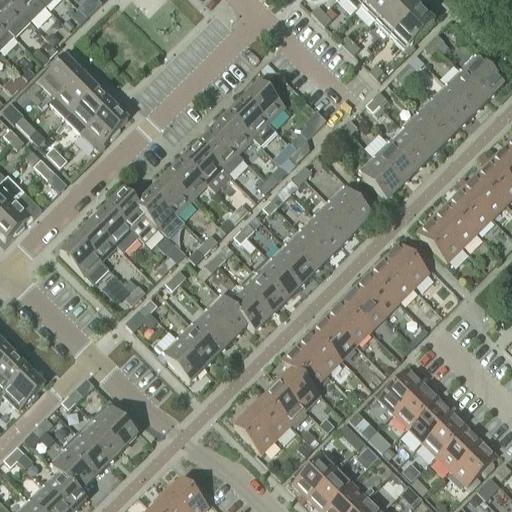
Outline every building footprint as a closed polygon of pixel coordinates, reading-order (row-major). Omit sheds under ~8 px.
[(0,0),(0,28),(12,41),(13,42),(29,27),(1,0),(0,0)] [(1,0),(29,27),(44,11),(33,0),(1,0)] [(33,0),(44,11),(55,0),(33,0)] [(95,0),(90,0),(83,7),(92,16),(101,6),(95,0)] [(341,0),(356,14),(359,10),(369,0),(341,0)] [(369,0),(359,10),(374,25),(399,0),(369,0)] [(407,0),(399,0),(374,25),(389,40),(418,11),(407,0)] [(316,24),(323,17),(317,11),(310,18),(316,24)] [(418,11),(389,40),(404,55),(433,25),(418,11)] [(323,17),(316,24),(324,32),(331,25),(323,17)] [(67,23),(62,28),(69,34),(74,29),(67,23)] [(0,53),(12,41),(0,28),(0,53)] [(49,40),(46,43),(52,49),(58,43),(54,40),(49,40)] [(346,54),(352,47),(345,40),(339,47),(346,54)] [(429,46),(436,52),(442,46),(435,40),(429,46)] [(428,60),(436,52),(429,46),(422,53),(428,60)] [(352,47),(346,54),(352,61),(359,54),(352,47)] [(53,103),(79,77),(63,61),(37,87),(53,103)] [(462,78),(487,104),(502,89),(477,63),(462,78)] [(400,75),(406,82),(413,75),(407,68),(400,75)] [(382,76),(375,69),(368,76),(375,83),(382,76)] [(27,72),(20,79),(26,85),(33,78),(27,72)] [(399,89),(406,82),(400,75),(393,82),(399,89)] [(11,100),(26,86),(16,76),(1,90),(11,100)] [(63,124),(94,93),(79,77),(53,103),(48,109),(63,124)] [(472,118),(487,104),(462,78),(447,93),(472,118)] [(242,102),(267,128),(283,113),(274,104),(276,102),(269,94),(267,96),(257,87),(242,102)] [(79,140),(110,108),(94,93),(63,124),(79,140)] [(457,133),(472,118),(447,93),(432,108),(457,133)] [(370,105),(377,111),(384,104),(377,98),(370,105)] [(267,129),(267,128),(242,102),(226,118),(259,151),(274,136),(267,129)] [(370,118),(377,111),(370,105),(363,111),(370,118)] [(110,108),(79,140),(97,158),(104,151),(101,149),(108,141),(110,143),(119,135),(117,133),(126,124),(110,108)] [(442,148),(457,133),(432,108),(417,122),(442,148)] [(305,131),(298,137),(299,138),(305,144),(324,125),(315,116),(302,128),(305,131)] [(211,133),(237,159),(252,144),(259,151),(226,118),(211,133)] [(21,135),(27,128),(21,122),(14,128),(21,135)] [(428,163),(442,148),(417,122),(402,137),(428,163)] [(340,134),(347,141),(355,133),(349,126),(340,134)] [(27,128),(21,135),(28,142),(35,135),(27,128)] [(196,148),(227,180),(242,164),(237,159),(211,133),(196,148)] [(511,159),(511,133),(499,146),(511,159)] [(8,147),(15,140),(8,134),(2,141),(8,147)] [(341,147),(347,141),(340,134),(335,140),(341,147)] [(413,177),(428,163),(402,137),(387,152),(413,177)] [(294,155),(301,162),(308,154),(305,144),(299,138),(289,148),(295,153),(294,155)] [(15,140),(8,147),(15,154),(22,147),(15,140)] [(511,189),(511,159),(499,146),(484,161),(511,189)] [(227,180),(196,148),(180,163),(214,198),(229,183),(227,180)] [(52,166),(59,159),(52,152),(45,159),(52,166)] [(398,192),(413,177),(387,152),(372,167),(398,192)] [(293,169),(301,162),(294,155),(287,163),(293,169)] [(59,159),(52,166),(58,172),(65,166),(59,159)] [(500,206),(511,193),(511,189),(484,161),(469,176),(500,206)] [(214,198),(180,163),(165,179),(191,204),(206,189),(214,198)] [(40,179),(47,172),(39,164),(32,171),(40,179)] [(383,207),(398,192),(372,167),(358,181),(383,207)] [(47,172),(40,179),(46,185),(53,178),(47,172)] [(297,178),(304,184),(310,178),(303,172),(297,178)] [(485,221),(500,206),(469,176),(455,190),(485,221)] [(296,192),(304,184),(297,178),(289,185),(296,192)] [(175,220),(191,204),(165,179),(150,194),(175,220)] [(0,218),(23,196),(7,180),(5,183),(5,182),(0,186),(0,218)] [(264,186),(270,192),(276,187),(269,180),(264,186)] [(256,193),(263,200),(270,192),(264,186),(256,193)] [(470,236),(485,221),(455,190),(440,205),(470,236)] [(183,227),(175,220),(150,194),(135,209),(146,221),(168,243),(183,227)] [(146,221),(135,209),(121,195),(105,210),(136,242),(139,244),(143,248),(157,234),(167,244),(168,243),(146,221)] [(329,209),(355,235),(369,220),(343,195),(329,209)] [(23,196),(0,218),(0,241),(4,246),(14,236),(15,238),(24,230),(22,228),(30,220),(32,222),(41,214),(23,196)] [(267,206),(274,213),(280,207),(274,200),(267,206)] [(455,250),(470,236),(440,205),(425,220),(455,250)] [(267,220),(274,213),(267,206),(260,213),(267,220)] [(340,250),(355,235),(329,209),(314,224),(340,250)] [(121,257),(136,242),(105,210),(89,226),(115,252),(121,257)] [(233,216),(240,223),(246,217),(239,210),(233,216)] [(232,231),(240,223),(233,216),(225,224),(232,231)] [(442,264),(455,250),(425,220),(412,233),(442,264)] [(325,264),(340,250),(314,224),(300,238),(325,264)] [(100,267),(115,252),(89,226),(74,241),(107,275),(107,274),(100,267)] [(238,235),(245,242),(251,235),(245,229),(238,235)] [(238,249),(245,242),(238,235),(231,242),(238,249)] [(311,279),(325,264),(300,238),(285,253),(311,279)] [(91,291),(107,275),(74,241),(58,257),(82,282),(91,291)] [(202,247),(209,254),(215,248),(208,241),(202,247)] [(201,261),(209,254),(202,247),(195,254),(201,261)] [(382,262),(413,293),(427,278),(397,248),(382,262)] [(161,267),(168,274),(183,259),(175,250),(166,258),(168,260),(161,267)] [(296,293),(311,279),(285,253),(271,267),(296,293)] [(209,264),(216,271),(223,264),(216,257),(209,264)] [(251,277),(256,282),(282,308),(296,293),(271,267),(265,262),(251,277)] [(398,307),(413,293),(382,262),(368,277),(398,307)] [(209,278),(216,271),(209,264),(202,271),(209,278)] [(161,281),(168,274),(161,267),(154,274),(161,281)] [(169,282),(176,289),(183,283),(176,276),(169,282)] [(383,322),(398,307),(368,277),(353,292),(383,322)] [(169,296),(176,289),(169,282),(162,289),(169,296)] [(267,322),(282,308),(256,282),(242,296),(267,322)] [(124,291),(130,298),(137,305),(144,298),(137,291),(130,285),(124,291)] [(369,337),(383,322),(353,292),(338,306),(369,337)] [(253,337),(267,322),(242,296),(227,311),(245,329),(253,337)] [(130,311),(137,305),(130,298),(123,305),(130,311)] [(148,304),(140,312),(147,319),(155,311),(148,304)] [(245,329),(227,311),(220,304),(205,318),(231,344),(245,329)] [(354,351),(369,337),(338,306),(323,321),(354,351)] [(135,318),(124,329),(131,336),(142,325),(147,319),(140,312),(135,318)] [(216,359),(231,344),(205,318),(190,333),(216,359)] [(339,366),(354,351),(323,321),(309,335),(339,366)] [(201,373),(216,359),(190,333),(176,348),(201,373)] [(419,344),(426,336),(422,333),(415,340),(419,344)] [(324,381),(339,366),(309,335),(294,350),(324,381)] [(187,388),(201,373),(176,348),(166,338),(153,351),(163,361),(161,362),(187,388)] [(0,369),(12,358),(0,345),(0,369)] [(312,393),(324,381),(294,350),(279,365),(289,375),(316,402),(318,400),(312,393)] [(12,358),(0,369),(0,400),(2,399),(28,373),(12,358)] [(28,373),(2,399),(18,414),(43,389),(28,373)] [(391,419),(421,389),(406,374),(376,404),(391,419)] [(303,415),(316,402),(289,375),(282,383),(279,380),(273,386),(303,415)] [(288,430),(303,415),(273,386),(267,391),(270,394),(261,403),(288,430)] [(406,433),(436,403),(421,389),(391,419),(406,433)] [(68,400),(67,400),(75,408),(81,402),(73,394),(68,400)] [(67,400),(60,407),(68,415),(74,408),(75,408),(67,400)] [(274,444),(288,430),(261,403),(252,411),(250,409),(244,415),(274,444)] [(421,448),(451,418),(436,403),(406,433),(421,448)] [(104,409),(90,423),(96,429),(121,454),(135,440),(111,415),(114,412),(108,406),(104,409)] [(258,460),(274,444),(244,415),(238,420),(241,423),(231,433),(258,460)] [(436,462),(465,432),(451,418),(421,448),(436,462)] [(38,429),(45,437),(52,430),(45,423),(38,429)] [(89,424),(75,438),(106,469),(121,454),(96,429),(90,423),(89,424)] [(324,423),(318,429),(326,437),(332,431),(324,423)] [(39,444),(45,437),(38,429),(31,436),(39,444)] [(450,477),(480,447),(465,432),(436,462),(450,477)] [(305,434),(298,440),(303,445),(306,448),(313,442),(305,434)] [(60,452),(66,458),(91,483),(106,469),(75,438),(60,452)] [(303,445),(295,453),(304,461),(312,453),(306,448),(303,445)] [(480,447),(450,477),(465,492),(476,481),(480,476),(491,466),(495,462),(480,447)] [(366,451),(359,458),(369,468),(376,461),(366,451)] [(9,459),(16,466),(23,459),(16,452),(9,459)] [(388,452),(382,458),(387,464),(393,457),(388,452)] [(66,458),(51,472),(76,498),(77,497),(91,483),(66,458)] [(9,473),(16,466),(9,459),(2,465),(9,473)] [(305,504),(335,474),(320,459),(290,489),(305,504)] [(491,466),(480,476),(484,481),(493,472),(493,468),(491,466)] [(408,467),(399,475),(411,486),(419,478),(408,467)] [(502,468),(493,479),(500,486),(510,475),(502,468)] [(57,481),(44,494),(61,511),(77,511),(84,505),(85,505),(77,497),(76,498),(51,472),(50,473),(57,481)] [(313,511),(326,511),(350,488),(335,474),(305,504),(313,511)] [(476,481),(465,492),(469,496),(480,485),(476,481)] [(416,483),(410,489),(420,501),(427,495),(416,483)] [(486,485),(475,497),(483,506),(498,492),(489,483),(487,485),(486,485)] [(160,498),(174,511),(204,511),(205,511),(179,485),(169,495),(166,492),(160,498)] [(355,511),(365,503),(350,488),(326,511),(355,511)] [(61,511),(44,494),(29,508),(32,511),(61,511)] [(174,511),(160,498),(155,504),(158,507),(152,511),(174,511)] [(474,498),(467,505),(473,511),(480,505),(474,498)] [(373,511),(365,503),(355,511),(373,511)]
